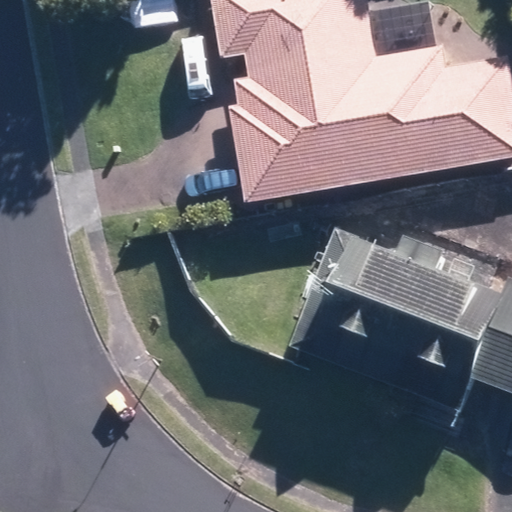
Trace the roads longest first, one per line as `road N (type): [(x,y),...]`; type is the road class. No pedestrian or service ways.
road 1 (residential): [(40,421),(0,210)]
road 2 (residential): [(172,511),(40,421)]
